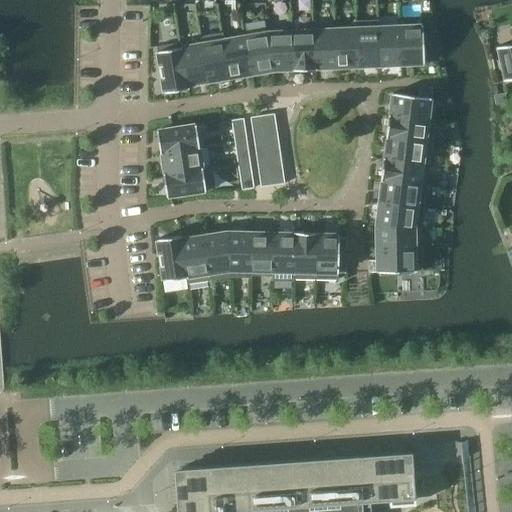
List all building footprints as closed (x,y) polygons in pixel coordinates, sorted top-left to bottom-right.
[(355,21),(355,28),(356,28),(358,66),(380,65),(378,27),(379,27),(379,20),(355,21)] [(422,25),(400,26),(401,64),(432,63),(432,62),(431,51),(432,51),(423,51),(422,25)] [(380,65),(401,64),(400,26),(379,27),(378,27),(380,65)] [(356,28),(355,28),(335,29),(337,67),(358,66),(356,28)] [(315,68),(316,68),(337,67),(335,29),(313,30),(315,68)] [(315,68),(313,30),(292,31),(293,69),(292,69),(292,70),(316,69),(316,68),(315,68)] [(292,31),(268,32),(272,70),(292,69),(293,69),(292,31)] [(223,40),(224,39),(223,32),(199,36),(201,43),(208,81),(229,77),(223,40)] [(251,74),(272,70),(268,32),(244,36),(251,74)] [(244,36),(224,39),(223,40),(229,77),(251,74),(244,36)] [(180,47),(181,47),(181,42),(156,46),(164,92),(189,88),(188,85),(187,85),(180,47)] [(188,85),(208,81),(201,43),(181,47),(180,47),(187,85),(188,85)] [(511,43),(495,47),(496,49),(497,49),(504,80),(503,80),(503,82),(511,79),(511,43)] [(428,120),(428,119),(432,88),(420,88),(419,96),(392,93),(390,114),(389,114),(388,115),(428,120)] [(262,115),(263,123),(275,121),(274,113),(262,115)] [(250,117),(251,125),(263,123),(262,115),(250,117)] [(435,120),(428,119),(428,120),(388,115),(386,137),(425,141),(425,143),(432,143),(435,120)] [(245,126),(243,118),(231,120),(232,128),(245,126)] [(277,129),(275,121),(263,123),(265,131),(277,129)] [(265,131),(263,123),(251,125),(253,133),(265,131)] [(199,147),(196,124),(156,130),(160,154),(161,153),(161,152),(199,147)] [(245,126),(232,128),(233,136),(246,134),(245,126)] [(265,131),(266,139),(278,137),(277,129),(265,131)] [(265,131),(253,133),(254,140),(266,139),(265,131)] [(235,143),(247,141),(246,134),(233,136),(235,143)] [(267,146),(279,145),(278,137),(266,139),(267,146)] [(386,138),(387,138),(384,157),(383,157),(383,158),(422,163),(423,162),(425,143),(425,141),(386,137),(386,138)] [(267,146),(266,139),(254,140),(255,148),(267,146)] [(237,159),(249,157),(247,141),(235,143),(237,159)] [(279,145),(267,146),(268,154),(280,152),(279,145)] [(256,156),(268,154),(267,146),(255,148),(256,156)] [(161,153),(164,173),(164,174),(202,168),(202,167),(199,147),(161,152),(161,153)] [(281,160),(280,152),(268,154),(269,162),(281,160)] [(256,156),(257,164),(269,162),(268,154),(256,156)] [(250,165),(249,157),(237,159),(238,166),(250,165)] [(422,163),(383,158),(380,180),(425,185),(425,184),(427,163),(423,162),(422,163)] [(270,170),(282,168),(281,160),(269,162),(270,170)] [(270,170),(269,162),(257,164),(258,171),(270,170)] [(238,166),(239,174),(251,172),(250,165),(238,166)] [(209,166),(202,167),(202,168),(164,174),(164,173),(163,173),(166,196),(213,189),(209,166)] [(283,175),(282,168),(270,170),(271,177),(283,175)] [(258,171),(259,179),(271,177),(270,170),(258,171)] [(253,180),(251,172),(239,174),(240,182),(253,180)] [(273,185),(285,184),(283,175),(271,177),(273,185)] [(271,177),(259,179),(261,187),(273,185),(271,177)] [(253,180),(240,182),(242,190),(254,188),(253,180)] [(382,181),(379,201),(424,207),(427,184),(425,184),(425,185),(380,180),(380,181),(382,181)] [(422,229),(424,207),(379,201),(376,225),(419,228),(422,229)] [(376,225),(376,249),(420,249),(420,247),(419,228),(376,225)] [(230,277),(227,232),(202,236),(209,281),(230,277)] [(251,278),(251,275),(250,275),(251,232),(227,232),(230,277),(251,278)] [(250,275),(251,275),(272,276),(272,271),(273,233),(251,232),(250,275)] [(316,234),(317,234),(317,232),(293,232),(293,233),(294,233),(294,272),(294,279),(315,279),(316,234)] [(294,233),(293,233),(273,233),(272,271),(272,276),(273,276),(273,280),(293,281),(293,279),(294,279),(294,272),(294,233)] [(338,273),(338,261),(338,249),(339,237),(339,234),(317,234),(316,234),(315,279),(338,280),(338,273)] [(181,239),(182,239),(181,235),(157,239),(163,280),(185,277),(186,277),(181,239)] [(186,277),(185,277),(187,284),(209,281),(202,236),(182,239),(181,239),(186,277)] [(346,249),(346,237),(339,237),(338,249),(346,249)] [(377,260),(369,260),(369,272),(377,272),(422,271),(422,247),(420,247),(420,249),(376,249),(377,260)] [(346,249),(338,249),(338,261),(346,261),(346,249)] [(338,261),(338,273),(346,273),(346,272),(346,261),(338,261)] [(467,452),(466,442),(456,443),(457,452),(457,455),(467,454),(467,452)] [(415,498),(412,451),(411,451),(178,468),(174,468),(174,474),(176,511),(371,511),(371,501),(389,500),(390,505),(415,503),(415,498)]
